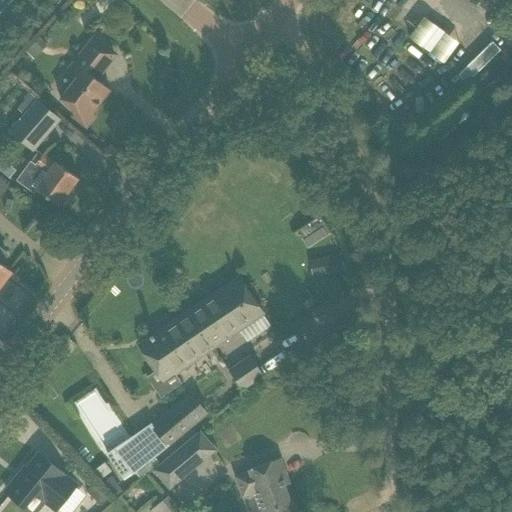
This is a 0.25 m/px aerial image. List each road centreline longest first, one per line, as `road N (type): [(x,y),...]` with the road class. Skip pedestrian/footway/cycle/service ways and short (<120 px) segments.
road 1 (unclassified): [(390,511),(381,234),(370,191),(302,52),(276,18)]
road 2 (tertiary): [(0,365),(243,55)]
